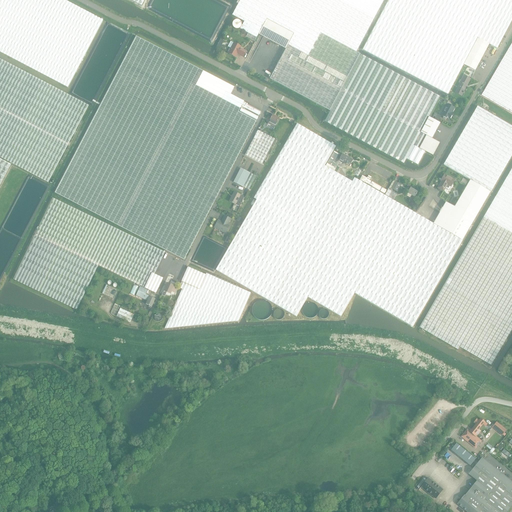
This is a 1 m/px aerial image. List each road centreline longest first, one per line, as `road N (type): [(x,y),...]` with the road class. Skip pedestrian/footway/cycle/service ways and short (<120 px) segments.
road 1 (unclassified): [(272,92),(301,106),(314,125),(418,174),(511,27)]
road 2 (unclassified): [(161,271),(181,269),(272,92)]
road 3 (unclassified): [(85,0),(272,92)]
road 4 (unclassified): [(511,404),(474,402),(422,466)]
